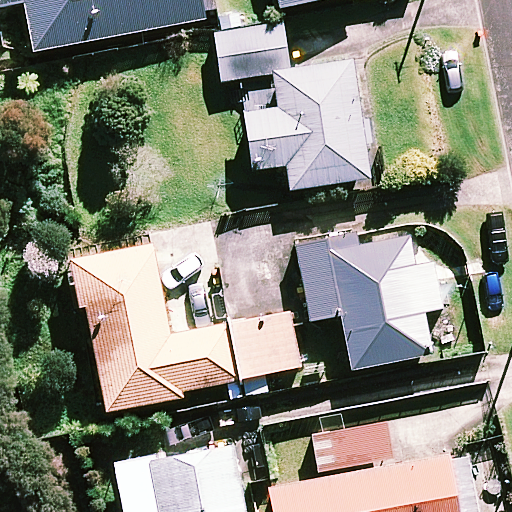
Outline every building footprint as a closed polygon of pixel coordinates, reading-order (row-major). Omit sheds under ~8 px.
[(0,0),(0,7),(24,3),(33,52),(203,20),(199,0),(0,0)] [(277,0),(279,9),(320,0),(277,0)] [(282,28),(216,32),(219,80),(272,77),(276,110),(243,115),(251,170),(285,165),(288,190),(369,179),(353,63),(288,71),(282,28)] [(412,266),(407,230),(295,249),(307,322),(340,316),(349,369),(428,356),(421,313),(440,310),(432,263),(412,266)] [(169,338),(150,245),(67,262),(77,308),(84,306),(105,412),(179,397),(178,392),(299,367),(288,314),(169,338)] [(393,467),(384,418),(310,432),(319,479),(266,489),(269,511),(476,511),(470,477),(450,481),(446,457),(393,467)] [(243,511),(233,447),(114,466),(121,511),(243,511)]
